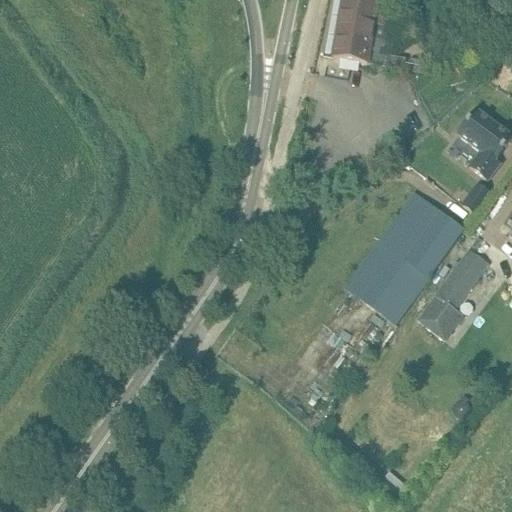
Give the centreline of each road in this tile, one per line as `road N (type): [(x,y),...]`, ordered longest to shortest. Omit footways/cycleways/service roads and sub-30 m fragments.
road 1 (tertiary): [(54,511),(209,294),(245,213),(254,161)]
road 2 (tertiary): [(254,161),(294,0)]
road 3 (tertiary): [(248,0),(254,161)]
